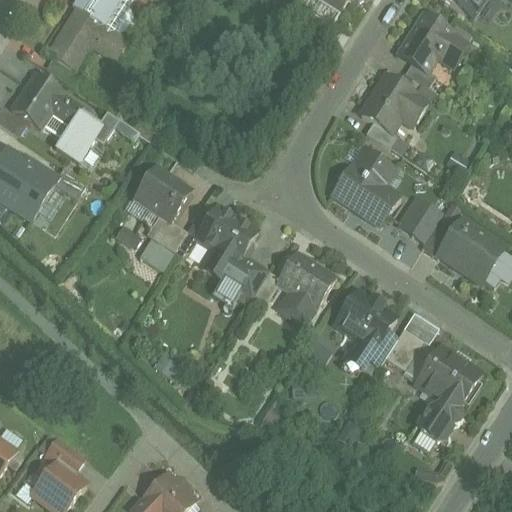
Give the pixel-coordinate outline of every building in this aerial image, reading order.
[(82,0),(79,1),(72,13),(76,15),(47,61),(53,65),(74,78),(76,78),(94,49),(112,60),(109,66),(115,70),(129,48),(114,38),(137,0),(82,0)] [(314,0),(341,17),(352,0),(314,0)] [(486,0),(437,0),(437,1),(472,23),(486,0)] [(451,40),(424,22),(399,61),(412,69),(427,79),(427,78),(437,62),(453,72),(452,74),(453,75),(467,52),(450,41),(451,40)] [(74,78),(53,65),(46,76),(67,90),(74,78)] [(427,79),(412,69),(405,81),(428,96),(436,83),(427,78),(427,79)] [(35,80),(11,115),(40,135),(52,119),(71,132),(76,125),(83,114),(64,101),(65,99),(35,80)] [(416,101),(386,82),(361,122),(390,141),(403,121),(416,130),(428,110),(415,102),(416,101)] [(3,115),(0,118),(0,129),(18,142),(26,131),(3,115)] [(112,134),(117,126),(107,119),(95,137),(103,143),(105,144),(112,134)] [(76,125),(71,132),(53,158),(79,177),(103,143),(95,137),(76,125)] [(112,134),(133,148),(139,140),(117,126),(112,134)] [(6,157),(0,167),(0,204),(17,216),(21,210),(37,220),(55,191),(58,185),(40,174),(37,177),(6,157)] [(366,158),(355,174),(353,173),(335,200),(336,201),(337,199),(364,217),(363,219),(380,231),(399,203),(377,189),(386,174),(392,178),(393,176),(366,158)] [(87,190),(64,174),(58,185),(55,191),(78,205),(87,190)] [(192,198),(156,174),(135,205),(160,222),(150,237),(160,244),(161,245),(171,230),(192,198)] [(416,209),(401,231),(413,239),(428,217),(416,209)] [(205,211),(187,239),(188,239),(187,240),(205,251),(222,222),(205,211)] [(258,239),(225,218),(222,222),(205,251),(219,260),(208,278),(227,290),(242,266),(258,239)] [(505,256),(462,227),(451,244),(438,262),(440,264),(480,291),(505,256)] [(171,230),(161,245),(160,244),(157,249),(175,260),(187,240),(188,239),(187,239),(171,230)] [(141,255),(148,241),(127,231),(121,245),(141,255)] [(451,244),(435,234),(421,256),(438,267),(440,264),(438,262),(451,244)] [(157,249),(151,245),(140,263),(164,278),(175,260),(157,249)] [(337,285),(297,259),(280,286),(277,291),(278,292),(295,303),(284,320),(303,332),(314,315),(317,317),(337,285)] [(268,281),(242,266),(228,288),(254,303),(254,302),(268,281)] [(268,281),(254,302),(266,310),(278,292),(277,291),(280,286),(270,279),(268,281)] [(373,306),(371,309),(357,300),(335,332),(358,347),(345,367),(362,378),(368,368),(387,340),(397,324),(383,315),(384,314),(373,306)] [(425,350),(404,336),(397,346),(379,375),(386,365),(407,379),(425,350)] [(387,340),(368,368),(379,375),(397,346),(387,340)] [(332,359),(312,346),(300,364),(320,377),(332,359)] [(483,381),(441,353),(415,392),(443,410),(440,415),(429,418),(419,432),(420,439),(436,449),(443,448),(453,432),(459,431),(462,426),(461,420),(458,418),(483,381)] [(177,384),(185,372),(169,360),(160,372),(177,384)] [(355,452),(371,430),(358,421),(343,443),(355,452)] [(87,465),(60,444),(47,461),(57,469),(58,468),(75,481),(87,465)] [(0,447),(0,481),(16,458),(0,447)] [(75,481),(58,468),(57,469),(34,500),(49,511),(69,511),(87,490),(75,481)] [(192,511),(196,508),(167,480),(142,505),(146,509),(146,511),(192,511)]
